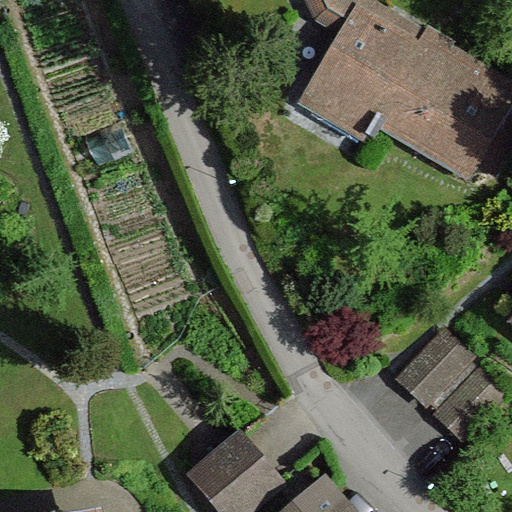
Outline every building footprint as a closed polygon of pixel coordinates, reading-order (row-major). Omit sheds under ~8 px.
[(511,138),(511,79),(377,0),(364,0),(303,103),(371,143),(381,126),(483,186),(511,138)] [(310,0),(316,13),(344,0),(310,0)] [(511,392),(511,385),(450,328),(402,379),(467,440),(511,392)] [(183,473),(218,511),(237,511),(283,471),(239,423),(183,473)] [(345,511),(323,485),(291,511),(345,511)]
